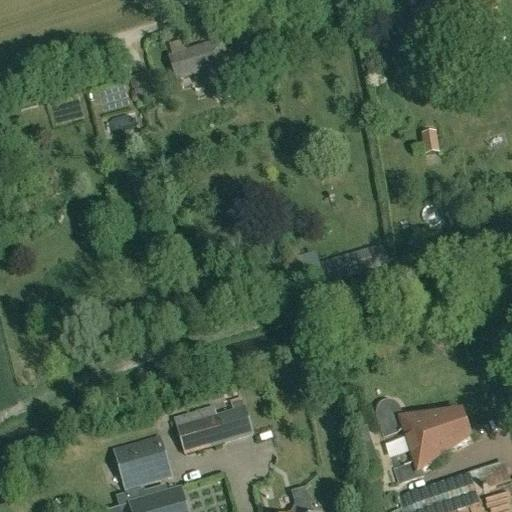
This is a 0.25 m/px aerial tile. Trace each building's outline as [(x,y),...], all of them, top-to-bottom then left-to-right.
[(401,30),(442,19),(436,0),(400,0),(393,2),(401,30)] [(469,38),(472,48),(475,61),(492,56),(488,43),(505,38),(496,8),(481,13),(479,7),(450,15),(457,42),(469,38)] [(245,17),(220,24),(223,38),(249,31),(245,17)] [(207,70),(214,92),(233,86),(220,44),(172,59),(178,79),(207,70)] [(353,83),(362,81),(358,64),(348,66),(353,83)] [(117,99),(117,109),(132,109),(133,99),(117,99)] [(427,158),(441,154),(438,133),(424,136),(427,158)] [(391,268),(385,248),(322,267),(328,286),(391,268)] [(174,421),(185,457),(252,437),(241,401),(229,404),(232,413),(217,418),(214,409),(174,421)] [(458,450),(470,443),(462,417),(403,421),(398,409),(398,408),(396,406),(394,404),(391,403),(389,403),(387,403),(384,404),(382,405),(380,407),(378,409),(377,410),(377,412),(376,414),(376,416),(383,438),(384,437),(394,468),(392,469),(398,489),(422,481),(420,474),(447,457),(445,451),(451,449),(458,450)] [(161,441),(117,455),(128,492),(173,479),(161,441)] [(469,477),(476,497),(483,495),(483,496),(489,494),(488,493),(511,486),(504,465),(469,477)] [(187,511),(181,488),(128,505),(129,511),(187,511)]
